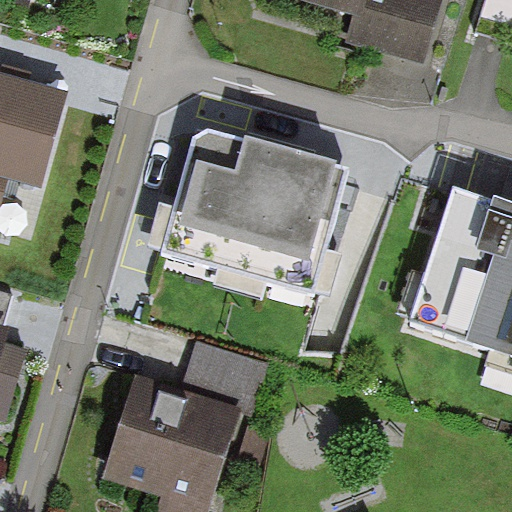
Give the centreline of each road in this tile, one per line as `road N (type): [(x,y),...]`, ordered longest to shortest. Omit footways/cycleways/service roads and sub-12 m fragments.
road 1 (residential): [(150,59),(22,511)]
road 2 (residential): [(511,151),(332,115),(150,59)]
